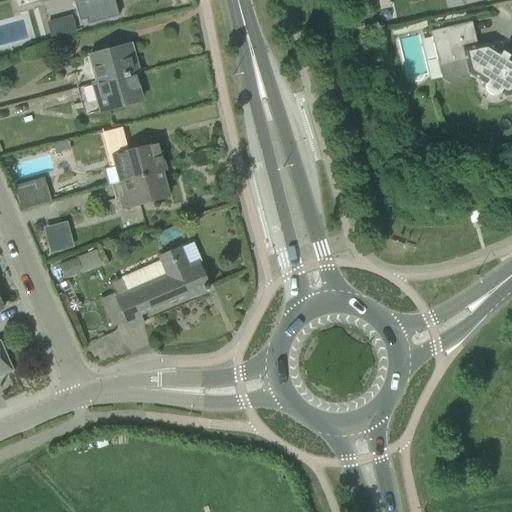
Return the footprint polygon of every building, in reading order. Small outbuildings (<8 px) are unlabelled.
[(379,20),(384,23),(388,22),(390,18),(389,13),(385,11),(381,12),(378,16),(379,20)] [(52,38),(78,32),(74,16),(48,22),(52,38)] [(437,61),(438,67),(442,80),(448,84),(463,81),(466,75),(486,86),(485,86),(485,89),(486,92),(488,94),(490,95),(492,96),(494,96),(497,96),(500,95),(505,97),(511,95),(511,60),(508,58),(509,57),(502,52),(501,54),(486,44),(477,46),(471,22),(430,32),(432,39),(430,39),(436,61),(437,61)] [(130,46),(87,57),(94,82),(90,84),(91,88),(134,76),(133,74),(137,73),(130,46)] [(91,88),(97,113),(141,101),(134,76),(91,88)] [(71,152),(68,141),(52,145),(55,156),(71,152)] [(157,144),(137,150),(110,157),(117,184),(161,172),(164,171),(157,144)] [(118,198),(121,210),(167,197),(161,172),(117,184),(121,197),(118,198)] [(22,209),(51,203),(46,179),(17,184),(22,209)] [(467,210),(468,211),(471,224),(481,221),(477,208),(473,209),(467,210)] [(45,227),(49,253),(74,249),(70,222),(45,227)] [(122,237),(111,240),(115,251),(125,248),(122,237)] [(82,274),(105,265),(99,250),(76,259),(82,274)] [(129,329),(142,323),(138,315),(186,294),(188,298),(203,291),(209,289),(206,284),(197,264),(186,269),(178,250),(157,259),(159,263),(121,279),(126,292),(114,297),(129,329)] [(81,274),(76,259),(59,266),(64,280),(81,274)] [(0,377),(13,372),(0,341),(0,377)]
